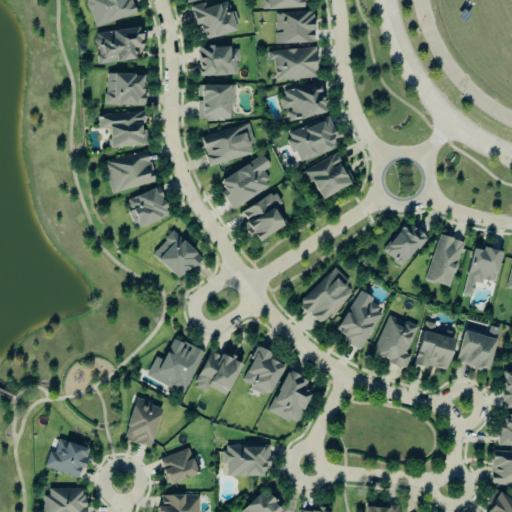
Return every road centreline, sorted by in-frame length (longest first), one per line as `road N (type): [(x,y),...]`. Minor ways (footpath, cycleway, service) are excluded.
road 1 (residential): [(463,413),(348,378),(290,335),(246,285),(176,153),(173,53),(160,0)]
road 2 (residential): [(348,378),(304,472),(453,486),(463,413)]
road 3 (tertiary): [(511,159),(454,124),(425,90),(386,0)]
road 4 (residential): [(335,0),(351,107),(384,160)]
road 5 (residential): [(419,160),(400,153),(381,162),(379,195),(403,207),(422,198),(428,178),(419,160)]
road 6 (residential): [(379,195),(246,285)]
road 7 (residential): [(246,285),(223,281),(199,299),(199,321),(222,328),(244,310),(246,285)]
